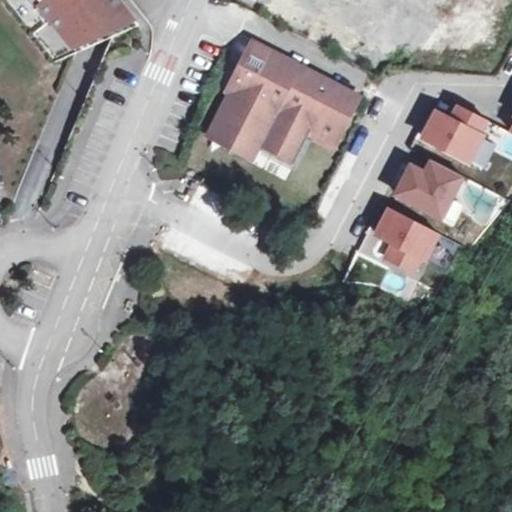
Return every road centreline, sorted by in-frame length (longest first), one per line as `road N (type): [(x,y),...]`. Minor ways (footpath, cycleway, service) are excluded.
road 1 (residential): [(185,21),(86,254)]
road 2 (residential): [(44,354),(33,414),(55,511)]
